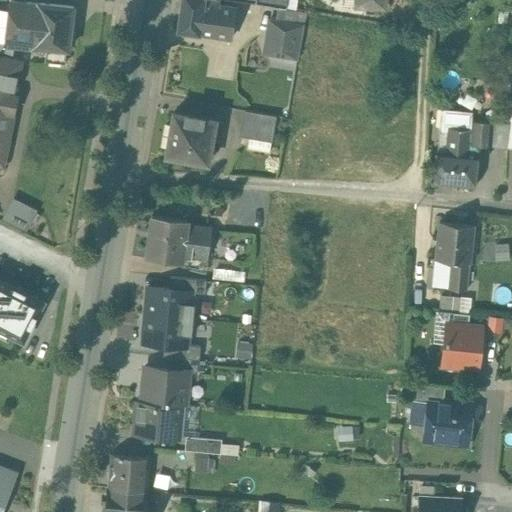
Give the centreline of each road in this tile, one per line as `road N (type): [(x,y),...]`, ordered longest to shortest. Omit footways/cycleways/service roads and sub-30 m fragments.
road 1 (tertiary): [(66,511),(117,176)]
road 2 (residential): [(414,195),(117,176)]
road 3 (residential): [(423,0),(414,195)]
road 4 (tertiary): [(117,176),(144,0)]
